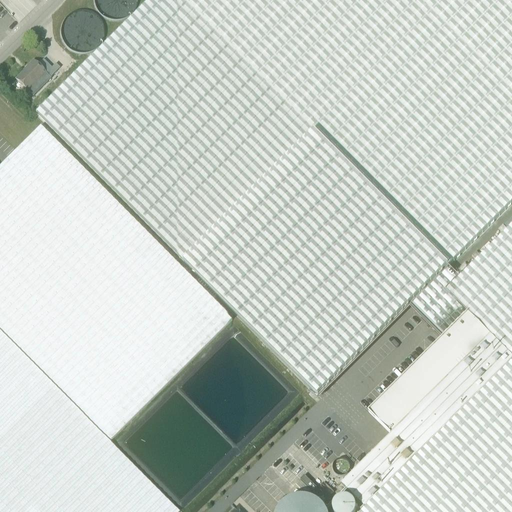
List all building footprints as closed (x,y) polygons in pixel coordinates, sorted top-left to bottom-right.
[(511,0),(150,0),(36,114),(157,236),(318,397),(410,304),(449,267),(511,203),(511,0)] [(34,62),(16,80),(27,92),(33,97),(50,79),(45,74),(34,62)] [(40,128),(0,167),(0,330),(111,442),(232,321),(40,128)] [(365,508),(361,511),(511,511),(511,225),(459,278),(456,275),(451,269),(449,267),(410,304),(413,307),(442,338),(368,412),(382,426),(391,435),(380,445),(341,484),(365,508)] [(0,511),(178,511),(0,332),(0,511)] [(345,430),(346,429),(345,427),(345,425),(344,424),(343,423),(342,422),(341,421),(340,420),(338,420),(337,419),(335,420),(333,420),(332,421),(331,422),(330,423),(329,424),(328,425),(328,427),(327,429),(328,430),(328,432),(329,433),(330,434),(331,436),(332,436),(333,437),(335,438),(337,438),(338,438),(340,437),(341,436),(342,436),(344,434),(344,433),(345,432),(345,430)] [(328,447),(328,446),(328,444),(328,443),(327,441),(326,440),(325,439),(324,438),(323,437),(321,437),(320,437),(318,437),(317,437),(316,437),(314,438),(313,439),(312,440),(311,441),(311,443),(310,444),(310,446),(310,447),(311,449),(311,450),(312,451),(313,452),(314,453),(316,454),(317,455),(318,455),(320,455),(321,455),(323,454),(324,453),(325,452),(326,451),(327,450),(328,449),(328,447)] [(348,450),(348,448),(348,447),(348,445),(347,444),(346,443),(345,442),(344,441),(343,440),(341,440),(340,439),(338,439),(337,440),(336,440),(334,441),(333,442),(332,443),(331,444),(331,445),(330,447),(330,448),(330,450),(331,451),(331,453),(332,454),(333,455),(334,456),(336,457),(337,457),(338,458),(340,457),(341,457),(343,457),(344,456),(345,455),(346,454),(347,453),(348,451),(348,450)] [(368,452),(368,450),(367,448),(366,446),(365,444),(363,442),(360,442),(358,442),(355,442),(354,443),(352,445),(351,447),(350,449),(350,452),(351,454),(352,456),(354,458),(355,459),(357,459),(360,460),(362,459),(364,458),(366,456),(367,454),(368,452)] [(351,469),(351,467),(350,465),(349,463),(347,461),(345,460),(342,460),(340,460),(337,461),(336,462),(334,463),(333,465),(332,468),(332,470),(333,473),(335,475),(336,477),(338,478),(340,478),(343,478),(345,477),(347,476),(349,474),(350,472),(351,469)] [(304,476),(300,480),(320,500),(324,496),(304,476)] [(299,480),(295,484),(307,496),(311,492),(299,480)] [(326,511),(325,510),(322,506),(319,503),(314,501),(310,499),(305,498),(301,498),(296,498),(291,500),(287,502),(283,505),(280,508),(277,511),(326,511)] [(356,511),(357,511),(357,510),(357,508),(356,506),(355,504),(354,502),(353,501),(351,500),(349,499),(347,498),(345,498),(343,498),(341,499),(339,500),(337,501),(336,502),(335,504),(334,506),(333,508),(333,510),(333,511),(356,511)]
